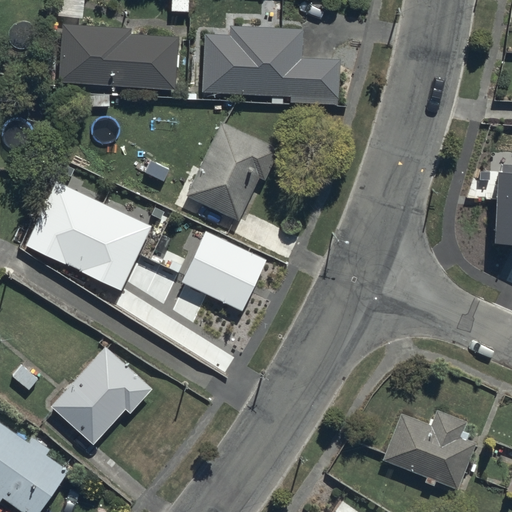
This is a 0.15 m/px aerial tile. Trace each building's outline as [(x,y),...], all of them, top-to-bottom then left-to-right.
[(83,0),(54,0),(54,14),(82,17),(83,0)] [(187,10),(188,0),(168,0),(168,8),(187,10)] [(207,25),(203,92),(339,101),(342,62),(304,59),(306,31),(207,25)] [(64,27),(58,82),(177,90),(181,36),(64,27)] [(278,148),(224,122),(188,197),(241,223),(278,148)] [(511,172),(498,171),(495,244),(511,244),(511,172)] [(152,226),(56,181),(26,246),(121,291),(152,226)] [(206,231),(181,282),(242,311),(266,260),(206,231)] [(147,385),(107,347),(52,405),(92,443),(147,385)] [(459,490),(481,436),(406,405),(383,459),(459,490)] [(0,426),(0,496),(21,511),(41,511),(68,475),(0,426)]
